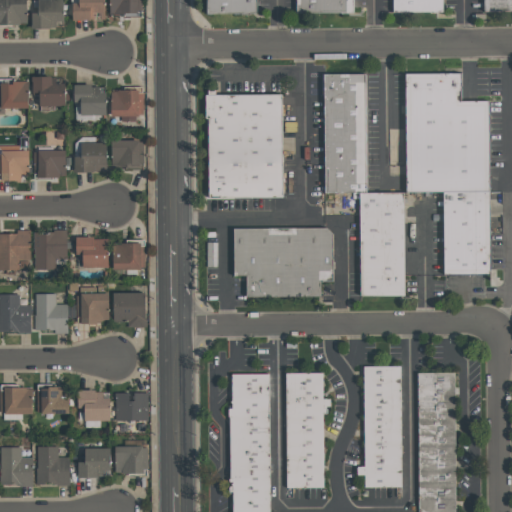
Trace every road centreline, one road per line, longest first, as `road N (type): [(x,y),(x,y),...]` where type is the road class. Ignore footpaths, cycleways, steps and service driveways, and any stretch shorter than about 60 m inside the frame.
road 1 (residential): [(174,43),(511,43)]
road 2 (residential): [(171,327),(501,326)]
road 3 (tertiary): [(169,243),(174,43)]
road 4 (residential): [(501,326),(501,511)]
road 5 (tertiary): [(175,486),(171,327)]
